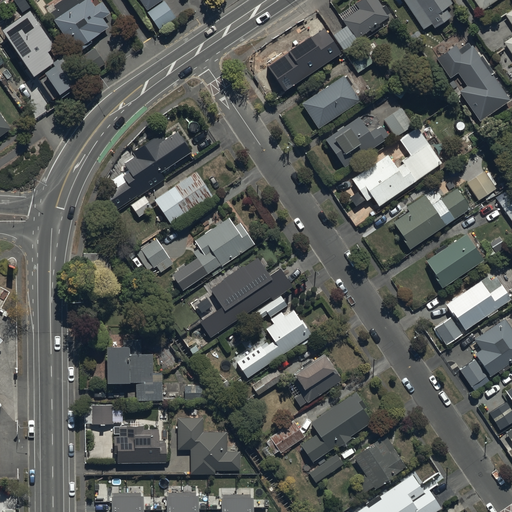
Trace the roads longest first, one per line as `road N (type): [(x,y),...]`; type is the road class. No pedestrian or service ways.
road 1 (residential): [(196,51),(510,511)]
road 2 (secondary): [(52,236),(52,511)]
road 3 (secondary): [(196,51),(100,125),(68,172),(56,210)]
